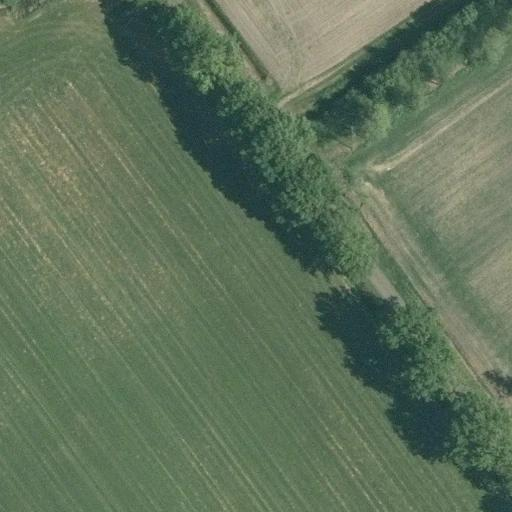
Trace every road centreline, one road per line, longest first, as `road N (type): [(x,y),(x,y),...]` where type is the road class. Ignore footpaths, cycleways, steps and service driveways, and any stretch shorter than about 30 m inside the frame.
road 1 (unclassified): [(511,462),(173,0)]
road 2 (track): [(273,137),(475,0)]
